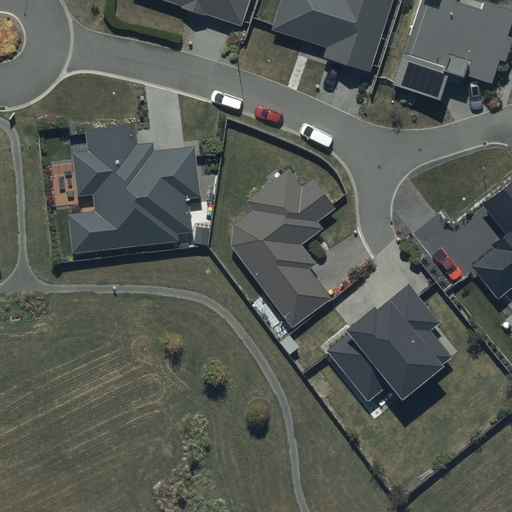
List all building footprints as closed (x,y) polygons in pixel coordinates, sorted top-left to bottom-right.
[(160,0),(239,26),(247,0),(160,0)] [(393,0),(281,0),(272,30),(326,47),(323,57),(370,72),(393,0)] [(455,0),(422,0),(394,85),(440,100),(449,74),(464,79),(465,75),(492,84),(500,61),(506,63),(511,45),(511,36),(508,35),(511,24),(511,10),(486,2),(483,11),(455,2),(455,0)] [(134,123),(85,129),(88,150),(73,152),(79,196),(92,194),(94,210),(66,214),(72,255),(178,242),(177,234),(190,233),(186,200),(200,198),(194,147),(154,152),(153,142),(137,144),(134,123)] [(302,186),(289,168),(245,201),(253,210),(234,224),(231,246),(292,329),(331,298),(309,269),(316,264),(302,245),(323,229),(318,222),(336,209),(313,179),(302,186)] [(511,179),(482,204),(506,233),(491,245),(495,249),(473,267),(498,297),(511,286),(511,179)] [(349,334),(328,351),(368,400),(389,383),(403,400),(454,358),(431,331),(441,322),(409,283),(377,309),(375,306),(346,330),(349,334)]
